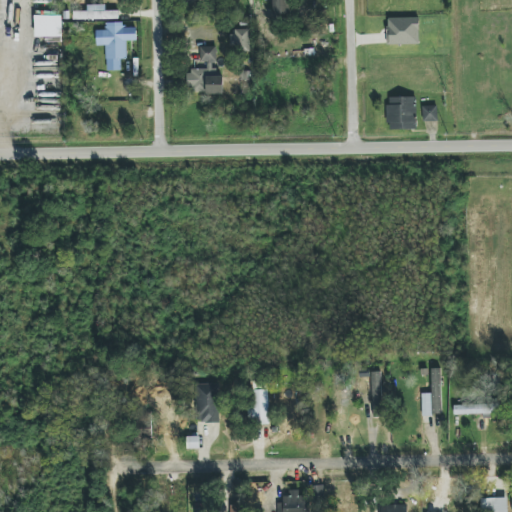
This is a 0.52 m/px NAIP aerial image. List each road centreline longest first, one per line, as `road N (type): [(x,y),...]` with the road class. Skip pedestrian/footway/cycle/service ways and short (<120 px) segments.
road 1 (tertiary): [(511,145),(0,153)]
road 2 (residential): [(126,467),(511,458)]
road 3 (residential): [(165,151),(161,0)]
road 4 (residential): [(358,148),(355,0)]
